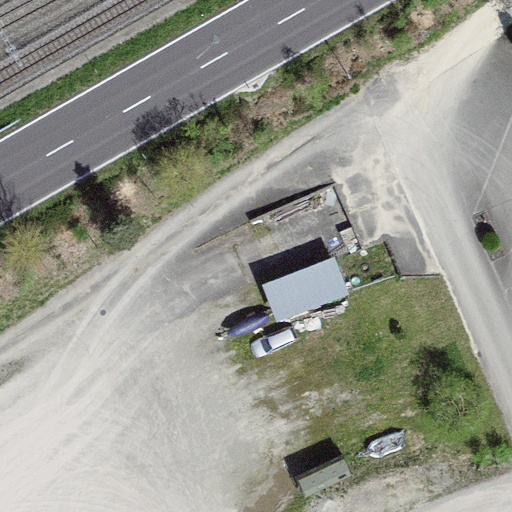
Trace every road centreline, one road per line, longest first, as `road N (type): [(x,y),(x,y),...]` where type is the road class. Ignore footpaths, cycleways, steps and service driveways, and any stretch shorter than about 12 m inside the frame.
road 1 (track): [(0,325),(265,135),(378,82),(511,3)]
road 2 (primary): [(0,182),(322,0)]
road 3 (unclassified): [(511,400),(378,82)]
